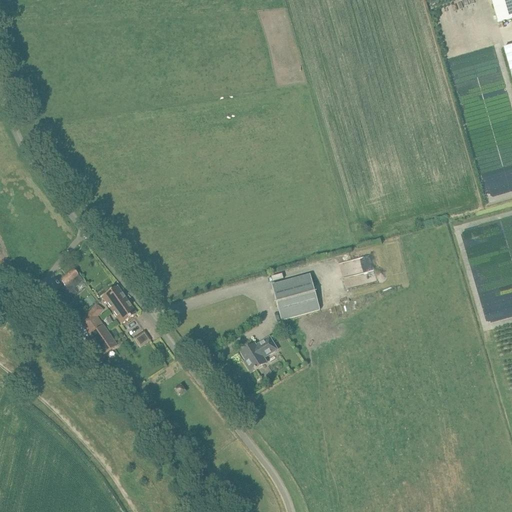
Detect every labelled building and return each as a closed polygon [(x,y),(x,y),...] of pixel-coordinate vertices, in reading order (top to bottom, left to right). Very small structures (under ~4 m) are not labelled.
[(511,18),(511,0),(491,0),(498,23),(511,18)] [(461,27),(447,31),(448,35),(462,32),(461,27)] [(73,289),(77,286),(83,281),(72,269),(59,281),(65,287),(63,289),(67,293),(56,302),(63,311),(74,301),(71,298),(76,293),(73,289)] [(272,286),(281,321),(320,310),(310,275),(272,286)] [(121,325),(136,315),(116,287),(102,297),(121,325)] [(84,301),(89,307),(96,301),(91,295),(84,301)] [(81,325),(76,329),(82,338),(87,334),(102,356),(116,346),(102,326),(100,327),(90,312),(78,321),(81,325)] [(144,332),(134,339),(140,348),(150,341),(144,332)] [(244,362),(251,373),(266,364),(263,359),(277,350),(269,338),(256,347),(255,345),(241,353),(246,361),(244,362)]
